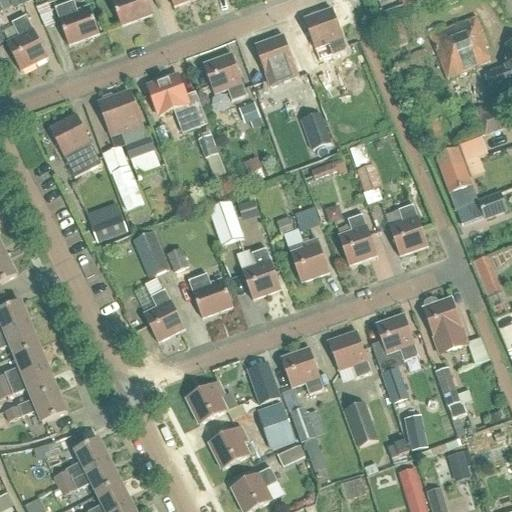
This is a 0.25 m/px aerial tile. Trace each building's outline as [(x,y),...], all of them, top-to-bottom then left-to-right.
[(5,0),(0,0),(0,13),(10,10),(5,0)] [(20,0),(6,0),(8,2),(10,1),(14,9),(22,5),(20,0)] [(110,0),(122,30),(152,18),(145,0),(110,0)] [(170,0),(174,10),(203,0),(170,0)] [(78,14),(76,5),(55,13),(69,49),(99,37),(89,9),(78,14)] [(46,32),(58,27),(49,6),(38,11),(46,32)] [(314,20),(304,23),(320,65),(348,54),(333,13),(314,20)] [(389,48),(408,40),(400,18),(380,26),(389,48)] [(22,75),(48,61),(32,29),(26,19),(13,27),(20,40),(7,47),(22,75)] [(476,79),(473,71),(490,64),(484,51),(488,50),(476,20),(431,38),(447,81),(456,78),(459,86),(476,79)] [(299,81),(284,40),(255,50),(270,91),(299,81)] [(511,45),(505,48),(511,66),(485,77),(493,96),(511,88),(511,45)] [(232,59),(204,69),(214,97),(227,92),(232,105),(247,100),(232,59)] [(189,99),(181,77),(147,90),(159,122),(175,116),(184,138),(209,128),(197,96),(189,99)] [(146,142),(141,129),(129,96),(101,106),(111,135),(121,131),(127,149),(127,150),(138,180),(161,172),(150,140),(146,142)] [(246,108),(240,110),(245,125),(252,123),(260,120),(255,105),(253,105),(253,104),(245,107),(246,108)] [(493,114),(491,108),(475,114),(484,138),(511,127),(511,120),(507,109),(493,114)] [(42,116),(13,130),(37,178),(66,165),(42,116)] [(313,155),(334,146),(322,117),(301,125),(313,155)] [(75,182),(102,169),(77,118),(50,132),(75,182)] [(211,138),(199,142),(206,161),(207,160),(218,156),(211,138)] [(479,203),(471,181),(485,176),(480,162),(489,159),(483,143),(436,160),(455,212),(479,203)] [(371,170),(371,168),(364,149),(350,154),(366,197),(382,191),(374,169),(371,170)] [(340,178),(348,175),(344,163),(312,175),(316,184),(339,176),(340,178)] [(146,209),(130,170),(113,177),(128,215),(146,209)] [(479,204),(482,214),(484,220),(486,224),(509,215),(502,196),(479,204)] [(479,204),(456,213),(462,229),(484,220),(482,214),(479,204)] [(223,250),(245,242),(232,206),(210,213),(223,250)] [(197,209),(174,216),(186,256),(209,249),(197,209)] [(399,259),(428,250),(414,210),(399,215),(403,226),(389,230),(399,259)] [(339,211),(326,214),(329,228),(343,224),(339,211)] [(302,236),(322,229),(316,212),(296,218),(302,236)] [(349,269),(377,259),(363,219),(348,224),(350,228),(338,232),(340,239),(339,240),(349,269)] [(121,220),(92,231),(98,247),(127,236),(121,220)] [(295,237),(289,220),(276,225),(282,241),(295,237)] [(150,283),(171,274),(156,237),(135,246),(150,283)] [(301,285),(329,276),(317,242),(289,252),(301,285)] [(175,277),(190,272),(184,253),(169,258),(175,277)] [(253,303),(282,292),(268,253),(239,263),(253,303)] [(488,260),(475,265),(490,301),(502,296),(488,260)] [(6,261),(0,263),(0,290),(17,282),(6,261)] [(212,286),(209,278),(189,286),(202,321),(233,310),(223,282),(212,286)] [(146,317),(144,318),(159,347),(185,332),(166,294),(163,296),(157,284),(146,289),(147,291),(153,302),(157,311),(146,317)] [(440,361),(469,350),(452,302),(423,312),(440,361)] [(0,340),(6,338),(31,328),(23,308),(0,317),(0,324),(1,327),(0,327),(0,340)] [(419,361),(404,319),(376,329),(386,358),(400,353),(404,366),(419,361)] [(15,361),(40,351),(31,328),(6,338),(0,340),(0,352),(10,348),(15,361)] [(372,377),(357,335),(328,346),(339,375),(353,370),(357,382),(372,377)] [(0,391),(11,388),(48,372),(40,351),(15,361),(19,373),(0,380),(0,391)] [(324,395),(310,352),(281,362),(291,392),(305,387),(310,399),(324,395)] [(268,368),(247,375),(259,413),(281,405),(268,368)] [(393,407),(410,401),(400,371),(382,377),(393,407)] [(0,404),(28,393),(33,405),(58,395),(48,372),(11,388),(0,391),(0,404)] [(462,407),(449,372),(437,376),(453,422),(468,417),(464,406),(462,407)] [(227,414),(237,410),(230,396),(225,398),(218,384),(186,401),(200,429),(227,414)] [(58,395),(33,405),(21,410),(4,417),(8,427),(37,416),(42,429),(67,419),(58,395)] [(282,406),(259,414),(272,452),(296,444),(282,406)] [(365,407),(345,414),(360,452),(379,445),(365,407)] [(333,487),(306,412),(292,417),(303,447),(305,446),(321,491),(333,487)] [(412,456),(429,453),(423,421),(406,424),(412,456)] [(248,444),(241,429),(209,446),(222,474),(257,455),(251,443),(248,444)] [(76,458),(80,466),(66,473),(67,475),(54,481),(60,493),(111,468),(100,446),(76,458)] [(393,462),(410,456),(406,446),(389,452),(393,462)] [(55,448),(33,454),(37,467),(58,461),(55,448)] [(299,448),(278,458),(284,471),(305,461),(299,448)] [(464,456),(449,461),(453,476),(469,471),(468,469),(464,456)] [(98,501),(122,489),(111,468),(60,493),(63,500),(91,487),(98,501)] [(241,511),(257,511),(272,504),(275,503),(269,491),(279,486),(271,470),(231,492),(241,511)] [(410,511),(428,511),(417,473),(400,478),(410,511)] [(373,511),(391,511),(379,475),(363,481),(373,511)] [(347,505),(367,499),(362,482),(342,488),(347,505)] [(129,511),(132,510),(122,489),(98,501),(102,509),(95,511),(129,511)] [(431,511),(448,511),(443,493),(428,497),(431,511)]
